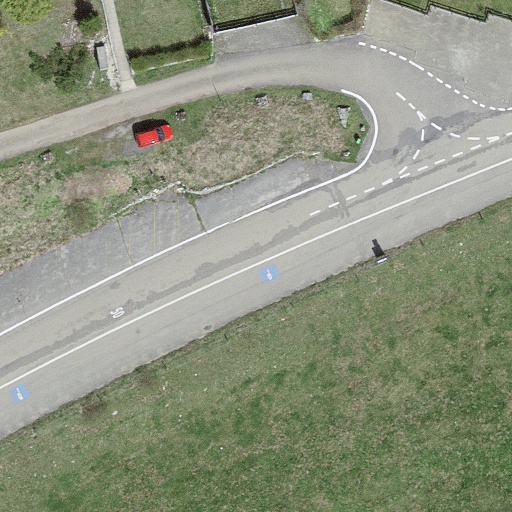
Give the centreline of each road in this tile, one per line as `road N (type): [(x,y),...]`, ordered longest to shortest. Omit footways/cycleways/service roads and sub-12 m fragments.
road 1 (tertiary): [(449,156),(212,255),(0,361)]
road 2 (residential): [(0,144),(207,80),(311,70),(360,78),(402,97),(449,156)]
